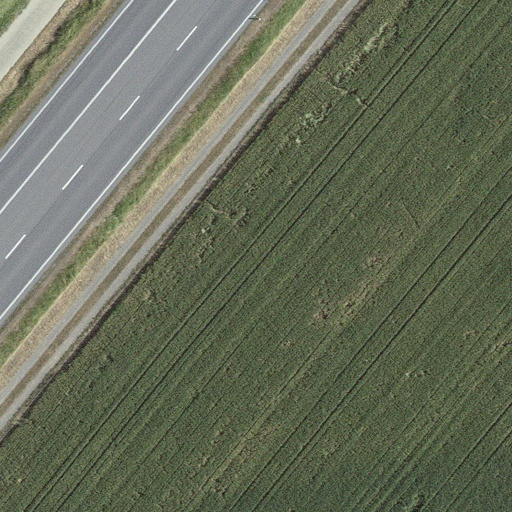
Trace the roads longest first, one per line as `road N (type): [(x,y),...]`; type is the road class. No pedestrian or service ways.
road 1 (track): [(0,414),(342,0)]
road 2 (primary): [(198,0),(0,240)]
